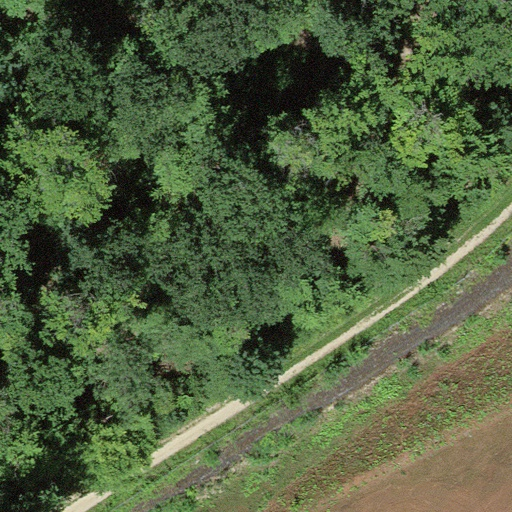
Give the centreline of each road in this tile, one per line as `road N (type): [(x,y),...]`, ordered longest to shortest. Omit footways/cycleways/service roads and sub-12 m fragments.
road 1 (track): [(64,511),(448,251),(511,172)]
road 2 (track): [(7,0),(226,32),(460,41),(511,33)]
